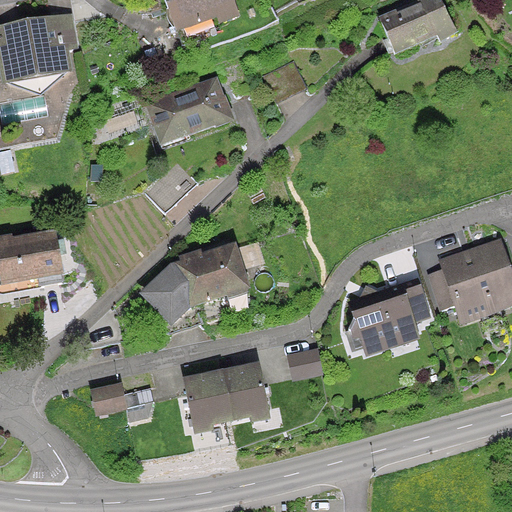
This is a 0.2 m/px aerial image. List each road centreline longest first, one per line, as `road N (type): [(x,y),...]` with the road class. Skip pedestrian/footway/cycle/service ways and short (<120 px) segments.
road 1 (residential): [(511,214),(475,213),(363,259),(326,311),(298,331),(65,382),(3,411)]
road 2 (residential): [(357,61),(31,373),(3,411)]
road 3 (tertiary): [(74,503),(158,500),(354,458)]
road 4 (tertiary): [(354,458),(511,414)]
road 5 (residential): [(3,411),(50,445),(69,475),(74,503)]
